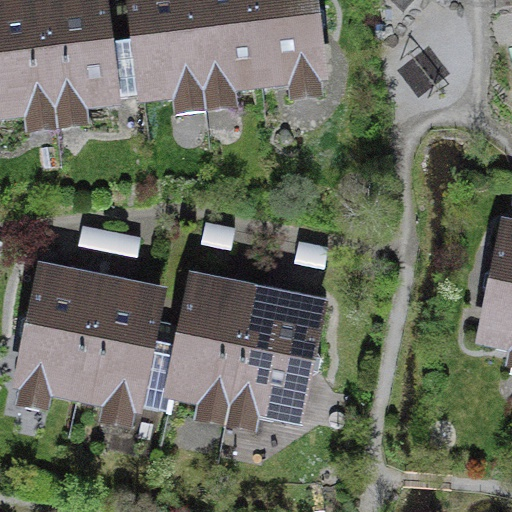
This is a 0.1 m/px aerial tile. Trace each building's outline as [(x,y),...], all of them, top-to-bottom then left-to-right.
[(0,0),(0,128),(55,123),(42,0),(0,0)] [(114,0),(42,0),(55,123),(126,116),(114,0)] [(208,106),(192,0),(133,0),(150,114),(208,106)] [(266,98),(252,0),(192,0),(208,106),(266,98)] [(252,0),(266,98),(342,87),(330,0),(252,0)] [(478,345),(511,352),(511,224),(505,223),(478,345)] [(13,396),(78,408),(100,285),(36,273),(13,396)] [(176,397),(231,408),(255,296),(200,284),(176,397)] [(177,299),(100,285),(78,408),(154,422),(177,299)] [(325,310),(255,296),(231,408),(301,423),(325,310)]
